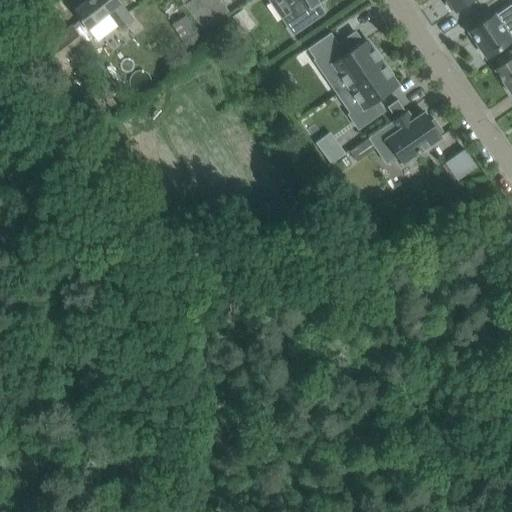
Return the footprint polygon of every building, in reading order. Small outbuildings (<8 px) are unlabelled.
[(88,0),(74,11),(87,28),(108,11),(121,27),(132,18),(119,2),(120,2),(117,0),(88,0)] [(180,0),(201,29),(202,28),(226,11),(218,0),(180,0)] [(269,0),(282,18),(293,33),(323,12),(316,2),(319,0),(269,0)] [(447,0),(448,0),(445,2),(451,11),(453,9),(455,11),(470,0),(447,0)] [(469,31),(486,57),(511,40),(510,39),(511,38),(511,2),(494,15),(493,15),(469,31)] [(242,9),(233,16),(243,31),(253,24),(242,9)] [(45,46),(58,62),(59,63),(84,42),(71,26),(45,46)] [(197,32),(182,41),(189,52),(204,42),(197,32)] [(331,32),(307,49),(315,60),(338,44),(331,32)] [(340,74),(348,86),(381,63),(379,60),(380,56),(375,49),(371,49),(365,40),(345,54),(338,44),(315,60),(330,82),(340,74)] [(511,48),(506,53),(495,60),(499,66),(495,69),(511,94),(511,48)] [(381,63),(348,86),(362,105),(349,114),(358,128),(383,110),(376,100),(397,86),(391,77),(392,73),(387,66),(383,66),(381,63)] [(388,106),(396,118),(405,112),(397,100),(388,106)] [(349,151),(356,161),(376,147),(387,162),(394,158),(401,168),(415,158),(413,155),(441,136),(439,132),(441,131),(434,119),(431,121),(425,112),(412,122),(405,112),(396,118),(369,137),(349,151)] [(344,151),(329,132),(316,141),(331,161),(344,151)]
